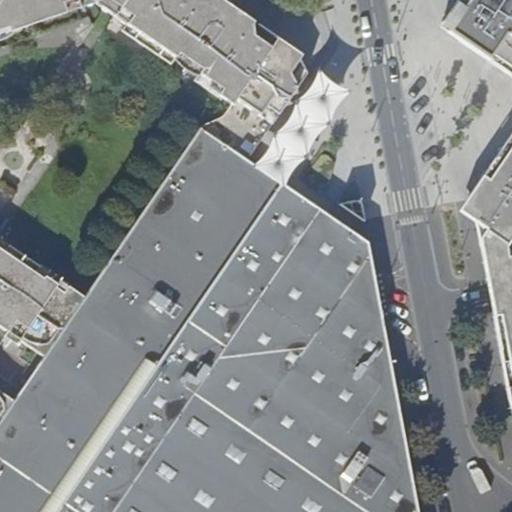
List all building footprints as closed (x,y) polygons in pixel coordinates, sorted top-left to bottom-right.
[(212,0),(0,0),(0,328),(9,334),(16,325),(27,331),(20,342),(21,343),(43,358),(84,298),(70,289),(64,297),(56,292),(58,290),(45,281),(43,283),(35,278),(41,269),(9,248),(4,255),(0,252),(0,28),(8,26),(10,35),(82,11),(79,1),(82,0),(87,0),(95,6),(108,2),(112,5),(121,10),(115,19),(127,27),(123,34),(173,68),(178,61),(187,69),(200,133),(248,164),(307,76),(289,65),(293,58),(212,0)] [(82,11),(95,6),(87,0),(82,0),(79,1),(82,11)] [(511,17),(508,15),(511,11),(494,0),(456,0),(438,28),(446,33),(443,37),(511,83),(511,131),(467,198),(473,230),(482,235),(477,245),(478,255),(486,296),(492,325),(509,414),(511,413),(511,17)] [(95,6),(115,19),(121,10),(112,5),(108,2),(95,6)] [(0,28),(0,38),(10,35),(8,26),(0,28)] [(0,511),(419,511),(370,250),(248,164),(200,133),(86,299),(84,298),(43,358),(45,359),(44,360),(61,372),(33,414),(15,402),(14,403),(12,402),(0,420),(0,511)] [(18,348),(21,343),(20,342),(27,331),(16,325),(9,334),(5,339),(18,348)] [(22,392),(15,402),(33,414),(61,372),(44,360),(37,369),(22,392)] [(0,420),(12,402),(0,393),(0,420)]
